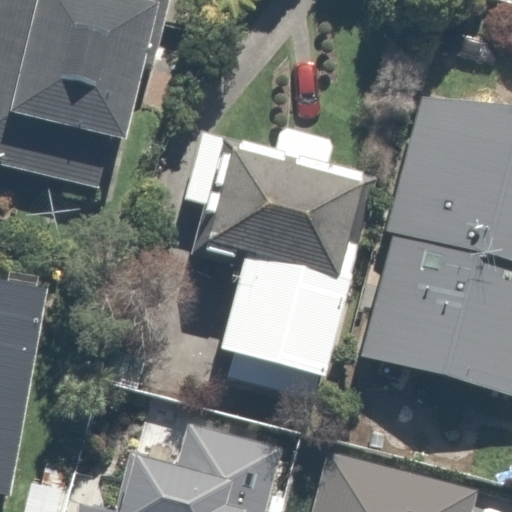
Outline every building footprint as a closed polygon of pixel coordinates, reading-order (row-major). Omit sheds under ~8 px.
[(182,0),(0,0),(0,182),(95,205),(106,162),(141,170),(182,0)] [(511,126),(432,101),(387,244),(400,248),(363,364),(511,411),(511,126)] [(278,166),(204,148),(188,212),(218,219),(213,238),(222,240),(213,276),(250,285),(230,368),(341,395),(390,194),(337,181),(345,147),(286,132),(278,166)] [(0,287),(0,504),(10,507),(43,294),(0,287)] [(274,511),(281,483),(259,478),(265,449),(189,433),(180,479),(148,473),(140,511),(274,511)] [(323,454),(308,511),(482,511),(486,496),(323,454)] [(36,477),(26,511),(69,511),(76,488),(36,477)]
